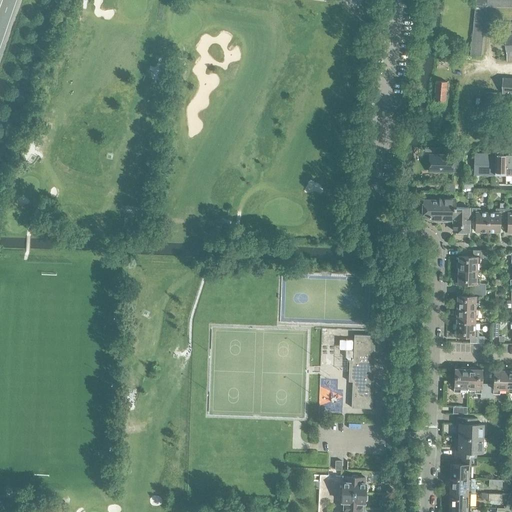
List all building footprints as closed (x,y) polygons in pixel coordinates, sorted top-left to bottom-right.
[(511,7),(511,0),(475,0),(470,55),(482,56),(487,7),(511,7)] [(511,92),(511,78),(503,78),(501,92),(511,92)] [(433,99),(444,100),(446,80),(435,79),(433,99)] [(487,91),(484,124),(494,125),(497,92),(487,91)] [(430,154),(429,171),(463,172),(464,148),(455,148),(455,155),(430,154)] [(474,174),(494,174),(495,154),(474,154),(474,174)] [(494,174),(505,174),(506,154),(495,154),(494,174)] [(435,221),(453,221),(453,207),(454,207),(454,200),(437,199),(437,201),(422,200),(422,208),(420,208),(420,214),(422,214),(422,217),(435,217),(435,221)] [(468,207),(454,207),(453,207),(453,221),(453,230),(455,230),(455,232),(460,232),(460,231),(467,231),(468,207)] [(486,231),(487,212),(479,212),(479,207),(471,207),(471,221),(475,221),(474,231),(486,231)] [(503,222),(503,208),(499,208),(495,208),(495,212),(487,212),(486,231),(499,231),(499,221),(503,222)] [(511,231),(511,212),(511,213),(511,208),(503,208),(503,222),(506,222),(506,232),(511,231)] [(125,213),(119,213),(118,212),(116,226),(123,227),(129,227),(131,215),(125,215),(125,213)] [(458,254),(457,268),(476,269),(476,262),(479,262),(479,256),(486,257),(486,250),(472,249),(472,255),(458,254)] [(471,288),(485,289),(485,282),(478,282),(478,275),(476,275),(476,269),(457,268),(457,282),(471,282),(471,288)] [(456,294),(456,308),(475,308),(475,301),(478,302),(478,295),(485,295),(485,289),(471,288),(470,295),(456,294)] [(477,308),(475,308),(456,308),(456,321),(474,323),(475,314),(477,314),(477,308)] [(474,323),(456,321),(455,335),(469,335),(469,342),(483,342),(483,336),(476,335),(477,329),(474,329),(474,323)] [(372,408),(374,335),(354,334),(353,350),(345,350),(345,357),(349,360),(348,381),(352,381),(352,391),(351,407),(372,408)] [(467,388),(468,367),(465,367),(465,366),(454,366),(454,367),(453,367),(452,391),(460,391),(460,388),(467,388)] [(480,396),(486,397),(486,383),(481,383),(481,368),(480,368),(480,366),(469,366),(469,367),(468,367),(467,388),(474,388),(474,391),(480,392),(480,396)] [(506,390),(507,369),(503,369),(503,368),(495,367),(495,369),(493,369),(493,383),(486,383),(486,397),(493,397),(493,392),(499,392),(499,390),(506,390)] [(458,436),(482,437),(483,424),(476,423),(477,417),(456,417),(456,426),(459,426),(458,436)] [(455,456),(462,457),(476,457),(476,451),(482,452),(482,437),(458,436),(458,447),(455,447),(455,456)] [(450,477),(470,478),(471,465),(476,465),(476,457),(462,457),(461,463),(451,463),(450,477)] [(341,491),(365,493),(365,491),(367,490),(367,485),(365,484),(365,483),(364,482),(365,477),(357,476),(356,474),(352,474),(351,476),(343,476),(343,481),(342,481),(341,491)] [(450,491),(470,492),(470,478),(450,477),(450,491)] [(365,494),(365,493),(341,491),(341,501),(342,501),(342,506),(363,507),(364,502),(365,501),(367,500),(367,495),(365,494)] [(449,506),(469,506),(470,492),(450,491),(449,506)]
